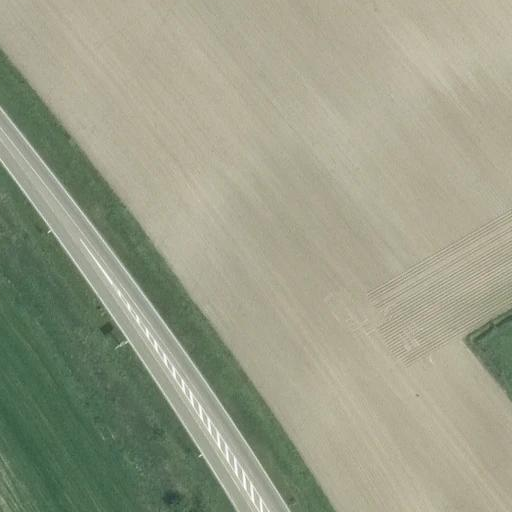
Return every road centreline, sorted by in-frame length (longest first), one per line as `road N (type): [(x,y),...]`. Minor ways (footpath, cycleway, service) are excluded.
road 1 (primary): [(178,377),(0,133)]
road 2 (primary): [(280,511),(229,425),(178,377)]
road 3 (primary): [(178,377),(202,442),(244,511)]
